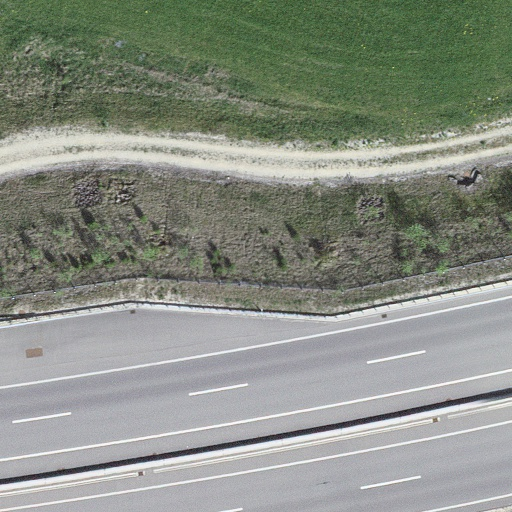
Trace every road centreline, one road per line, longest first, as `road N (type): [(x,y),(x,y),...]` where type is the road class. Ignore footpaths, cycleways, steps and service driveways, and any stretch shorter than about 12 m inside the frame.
road 1 (motorway): [(511,329),(0,424)]
road 2 (motorway): [(212,511),(511,454)]
